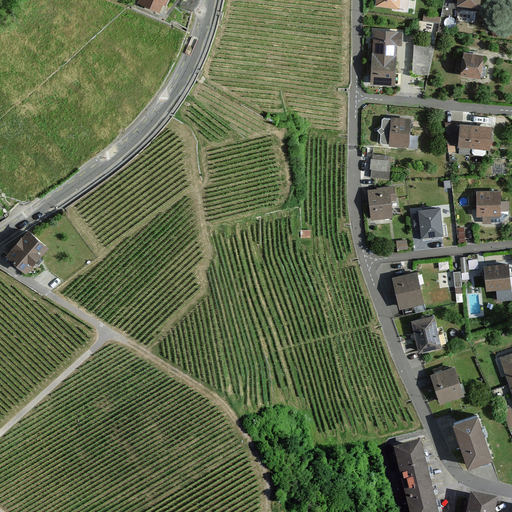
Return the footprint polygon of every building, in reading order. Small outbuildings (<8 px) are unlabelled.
[(166,0),(139,0),(162,10),(166,0)] [(401,0),(377,0),(377,7),(400,9),(401,0)] [(447,0),(445,26),(455,26),(457,10),(482,12),(482,0),(447,0)] [(405,32),(373,30),(371,85),(397,86),(399,46),(404,46),(405,32)] [(415,43),(413,72),(432,73),(434,44),(415,43)] [(483,55),(462,53),(460,80),(481,82),(483,55)] [(413,120),(383,118),(381,146),(411,148),(413,120)] [(493,124),(461,123),(460,149),(493,149),(493,124)] [(372,176),(389,177),(391,154),(373,153),(372,176)] [(369,190),(372,223),(398,220),(395,187),(369,190)] [(502,191),(478,191),(477,213),(502,214),(502,191)] [(440,208),(418,210),(421,237),(442,235),(440,208)] [(502,209),(502,215),(493,215),(493,219),(510,219),(510,209),(502,209)] [(28,229),(6,255),(27,272),(48,246),(28,229)] [(509,264),(483,266),(486,292),(496,290),(497,302),(511,300),(511,296),(511,289),(509,264)] [(416,271),(393,278),(401,307),(424,300),(416,271)] [(435,317),(412,322),(419,352),(442,347),(435,317)] [(511,354),(501,358),(511,390),(511,354)] [(455,368),(432,376),(441,402),(465,394),(455,368)] [(478,416),(455,424),(471,468),(493,461),(478,416)] [(438,511),(421,439),(393,446),(409,511),(438,511)] [(495,511),(498,496),(471,490),(466,511),(495,511)]
